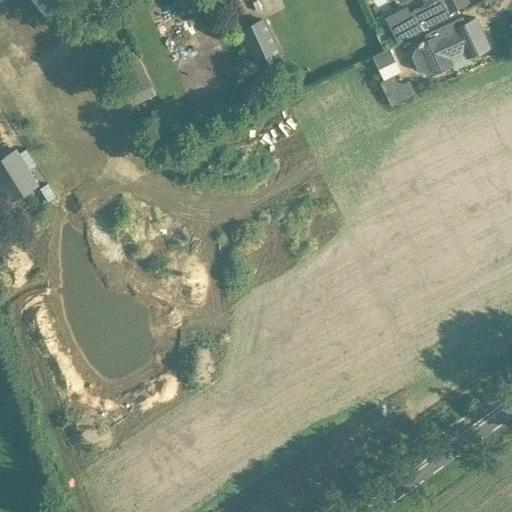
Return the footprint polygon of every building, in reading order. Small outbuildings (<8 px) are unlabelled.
[(7,0),(0,4),(69,128),(106,107),(46,0),(7,0)] [(410,12),(396,20),(406,38),(424,29),(435,23),(459,11),(457,6),(468,1),(467,0),(423,0),(424,2),(425,3),(414,9),(410,11),(410,12)] [(415,47),(412,55),(419,69),(426,72),(430,70),(431,72),(451,63),(448,56),(465,48),(468,55),(488,46),(475,17),(465,21),(463,16),(425,33),(427,39),(424,40),(423,38),(419,40),(420,42),(418,43),(419,45),(415,47)] [(260,71),(283,60),(263,17),(240,27),(260,71)] [(390,47),(374,55),(379,67),(396,59),(390,47)] [(0,85),(20,78),(11,56),(0,59),(0,85)] [(134,104),(156,94),(147,73),(125,83),(134,104)] [(16,149),(0,158),(0,161),(12,180),(2,186),(1,186),(10,200),(38,183),(16,149)]
